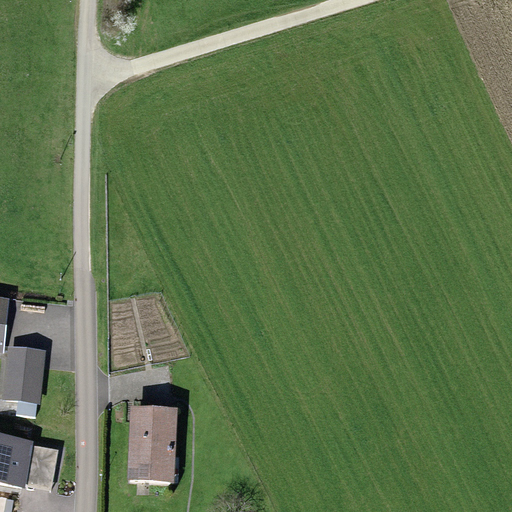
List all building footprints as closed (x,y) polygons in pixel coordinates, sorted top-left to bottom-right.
[(0,351),(3,352),(8,300),(0,299),(0,351)] [(10,349),(4,402),(36,405),(42,353),(10,349)] [(130,416),(129,485),(173,486),(175,418),(130,416)] [(0,484),(22,488),(27,461),(55,466),(58,451),(29,446),(30,441),(0,436),(0,484)] [(27,461),(22,488),(51,493),(55,466),(27,461)]
